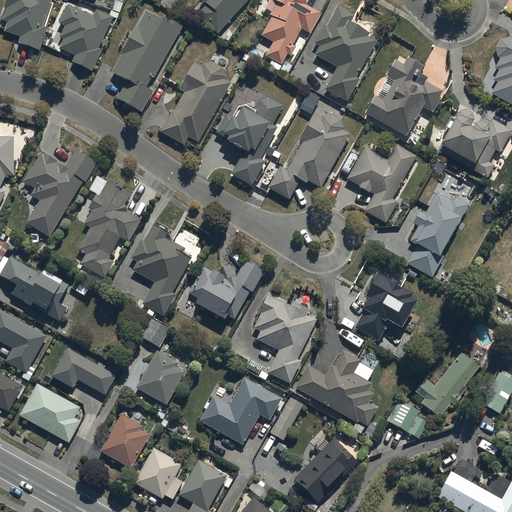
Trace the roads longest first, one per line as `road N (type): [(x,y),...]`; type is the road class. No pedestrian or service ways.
road 1 (residential): [(0,82),(90,115),(271,229)]
road 2 (residential): [(271,229),(316,218),(336,223),(344,244),(322,266),(284,242)]
